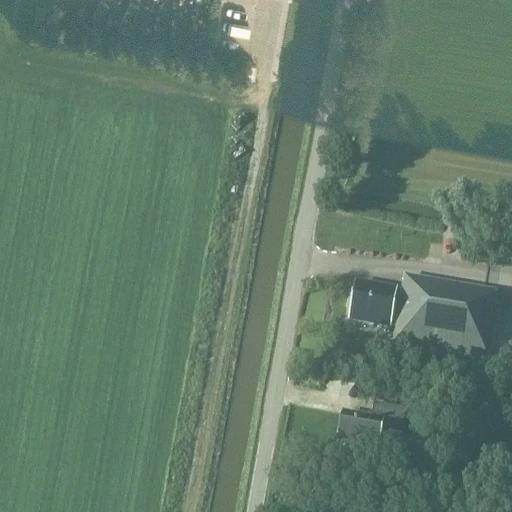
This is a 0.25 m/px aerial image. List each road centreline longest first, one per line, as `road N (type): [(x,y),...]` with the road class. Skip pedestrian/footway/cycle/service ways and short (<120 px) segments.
road 1 (unclassified): [(258,511),(346,0)]
road 2 (track): [(233,243),(185,511)]
road 3 (unclassified): [(276,0),(233,243)]
